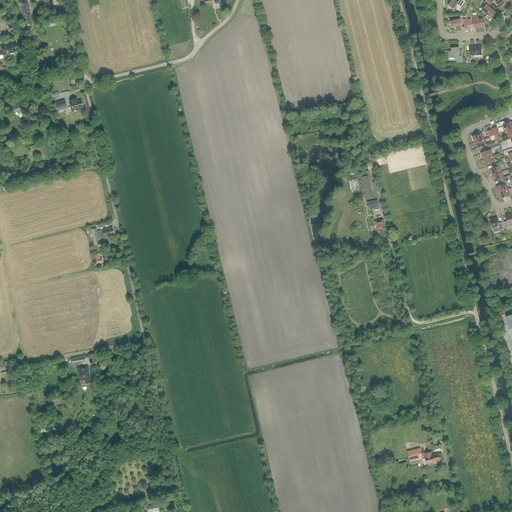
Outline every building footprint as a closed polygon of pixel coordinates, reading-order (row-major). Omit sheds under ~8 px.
[(180,0),(183,9),(189,7),(187,0),(180,0)] [(452,0),(448,6),(454,10),(456,6),(460,8),(465,1),(463,0),(452,0)] [(31,16),(30,11),(30,10),(30,7),(29,7),(27,1),(19,2),(21,9),(20,9),(22,17),(23,16),(23,20),(24,20),(25,25),(32,23),(31,20),(32,19),(32,16),(31,16)] [(486,5),(482,10),(491,18),(496,13),(488,7),(490,5),(486,1),(483,3),(486,5)] [(472,16),(474,22),(473,22),(475,28),(476,28),(477,28),(478,28),(479,27),(484,25),(483,19),(479,20),(478,15),(472,16)] [(461,19),(450,22),(451,28),(462,26),(461,19)] [(13,52),(18,51),(16,43),(1,47),(2,52),(0,52),(0,59),(3,58),(2,55),(9,54),(10,56),(14,55),(13,52)] [(471,56),(482,55),(481,47),(470,47),(470,51),(466,51),(467,58),(471,58),(471,56)] [(457,63),(462,62),(462,56),(459,56),(459,48),(451,48),(452,51),(449,51),(449,58),(457,58),(457,63)] [(77,103),(76,99),(68,101),(69,104),(71,113),(80,111),(79,110),(83,109),(81,102),(77,103)] [(67,108),(64,100),(56,103),(58,110),(67,108)] [(11,107),(13,114),(24,110),(22,104),(11,107)] [(511,128),(511,123),(511,122),(505,124),(504,121),(501,123),(502,125),(504,131),(511,128)] [(511,134),(511,128),(504,131),(507,137),(501,139),(503,142),(510,139),(509,136),(511,134)] [(475,143),(484,139),(482,133),(472,137),(475,143)] [(486,145),(484,139),(475,143),(477,148),(486,145)] [(483,159),(492,156),(490,150),(481,153),(483,159)] [(495,161),(492,156),(483,159),(485,165),(495,161)] [(492,176),(501,172),(499,167),(504,165),(503,162),(495,164),(496,167),(490,170),(492,176)] [(503,178),(501,172),(492,176),(494,181),(503,178)] [(369,175),(362,176),(367,198),(373,197),(369,175)] [(498,193),(508,189),(505,184),(511,182),(509,179),(505,180),(502,182),(503,185),(496,187),(498,193)] [(510,195),(508,189),(498,193),(501,199),(510,195)] [(379,207),(377,200),(367,202),(369,210),(379,207)] [(490,220),(493,229),(494,233),(501,231),(500,231),(504,230),(502,223),(499,223),(497,218),(490,220)] [(382,230),(385,229),(383,220),(374,222),(376,232),(377,231),(379,237),(383,235),(382,230)] [(103,238),(107,237),(107,236),(108,236),(114,234),(112,226),(100,229),(101,231),(97,232),(96,228),(89,230),(93,245),(100,244),(99,239),(103,238)] [(90,363),(97,362),(96,354),(88,355),(90,363)] [(81,385),(90,383),(89,378),(90,377),(88,366),(77,368),(79,379),(80,379),(81,385)] [(439,460),(437,454),(432,455),(431,452),(425,453),(424,453),(421,454),(421,452),(408,455),(409,463),(423,459),(424,465),(434,463),(433,461),(439,460)]
